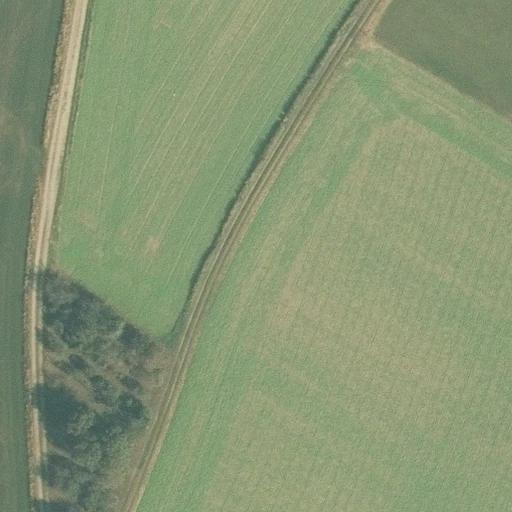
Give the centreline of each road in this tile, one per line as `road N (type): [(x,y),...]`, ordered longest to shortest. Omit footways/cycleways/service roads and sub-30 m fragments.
road 1 (track): [(374,0),(291,125),(207,290),(119,511)]
road 2 (track): [(79,0),(38,281),(34,417),(43,511)]
